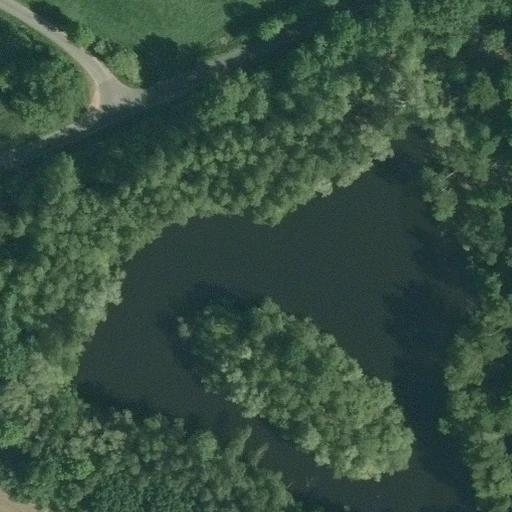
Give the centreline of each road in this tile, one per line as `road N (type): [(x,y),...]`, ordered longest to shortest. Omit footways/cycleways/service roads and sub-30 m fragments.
road 1 (residential): [(375,0),(121,114)]
road 2 (residential): [(7,0),(46,23),(95,70),(121,114)]
road 3 (residential): [(121,114),(0,168)]
